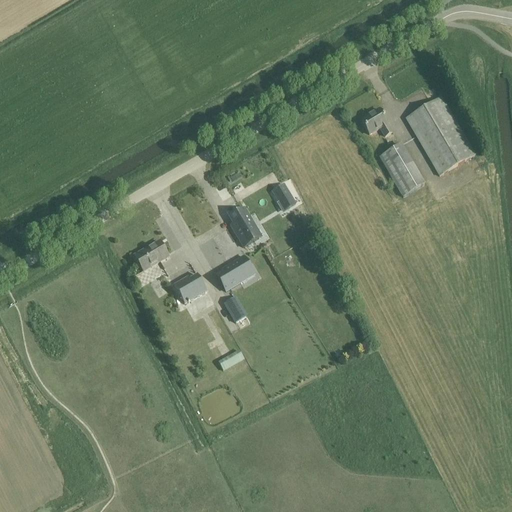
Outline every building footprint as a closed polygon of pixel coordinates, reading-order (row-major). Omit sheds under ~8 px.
[(441,99),(406,120),(439,177),(475,156),(441,99)] [(361,122),(369,136),(380,129),(385,138),(392,134),(387,125),(388,125),(380,111),(361,122)] [(404,145),(380,157),(402,199),(426,187),(404,145)] [(285,185),(273,192),(280,203),(284,200),(289,208),(296,205),(285,185)] [(235,234),(243,249),(259,239),(251,226),(253,224),(245,209),(229,219),(233,225),(237,232),(235,234)] [(143,272),(168,258),(159,243),(134,257),(143,272)] [(217,277),(226,293),(241,284),(239,282),(253,274),(244,258),(229,267),(230,269),(223,274),(217,277)] [(174,287),(184,305),(207,292),(197,276),(190,280),(189,278),(174,287)] [(244,312),(232,319),(235,324),(247,317),(244,312)] [(240,351),(219,363),(224,372),(245,360),(240,351)]
